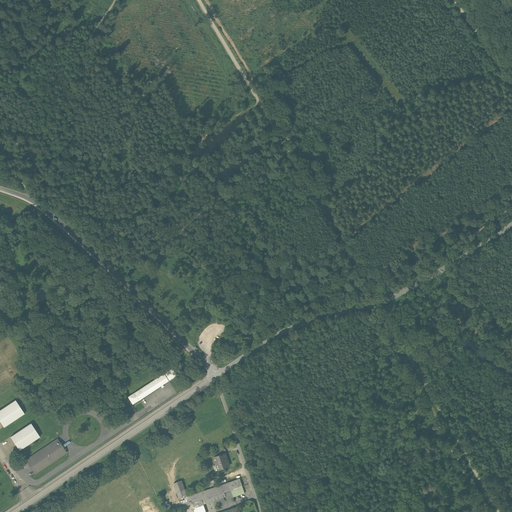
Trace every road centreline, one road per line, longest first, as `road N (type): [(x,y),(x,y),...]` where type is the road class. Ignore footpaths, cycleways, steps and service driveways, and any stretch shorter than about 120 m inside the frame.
road 1 (unknown): [(511,185),(467,207),(374,278),(206,0)]
road 2 (tertiary): [(511,224),(403,291),(290,328),(215,376)]
road 3 (residential): [(0,188),(47,211),(215,376)]
road 4 (track): [(495,511),(374,291)]
road 5 (unknown): [(218,329),(216,291),(184,247),(183,226),(287,153)]
road 6 (tertiary): [(215,376),(16,511)]
road 7 (track): [(115,0),(81,57),(68,153),(27,190)]
road 8 (track): [(374,291),(263,112)]
road 9 (track): [(374,291),(472,238),(511,206)]
road 10 (track): [(66,228),(129,217),(192,184)]
road 11 (track): [(263,112),(198,0)]
